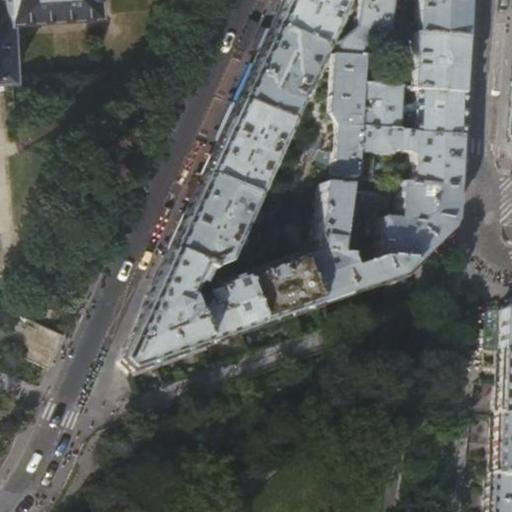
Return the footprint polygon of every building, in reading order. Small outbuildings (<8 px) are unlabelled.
[(0,0),(0,85),(8,84),(9,87),(11,87),(11,84),(12,84),(12,77),(8,24),(94,17),(92,0),(0,0)] [(278,0),(264,31),(316,55),(340,0),(278,0)] [(311,249),(313,252),(293,260),(310,309),(349,296),(391,280),(407,265),(332,258),(341,188),(342,175),(351,177),(351,175),(354,129),(355,116),(355,110),(356,105),(356,101),(357,87),(361,31),(384,33),(389,0),(358,0),(354,29),(337,44),(335,56),(330,56),(325,112),(333,125),(329,186),(320,185),(311,249)] [(463,0),(414,0),(411,36),(461,41),(463,16),(463,0)] [(316,55),(264,31),(250,63),(231,106),(284,128),(316,55)] [(400,35),(393,34),(384,33),(361,31),(357,87),(393,90),(410,92),(457,96),(459,70),(461,41),(411,36),(410,36),(407,75),(401,75),(402,70),(401,70),(399,70),(398,71),(397,71),(397,72),(400,35)] [(390,133),(393,90),(357,87),(356,101),(365,102),(364,116),(355,116),(354,129),(390,133)] [(457,96),(410,92),(407,135),(409,136),(409,134),(453,139),(455,120),(457,96)] [(284,128),(231,106),(211,148),(197,180),(251,204),(284,128)] [(407,135),(390,133),(354,129),(351,175),(368,178),(370,154),(389,156),(388,170),(405,172),(405,184),(449,190),(451,168),(453,139),(409,134),(409,136),(407,135)] [(205,276),(220,271),(251,204),(197,180),(182,212),(163,254),(205,276)] [(381,204),(382,192),(341,188),(332,258),(407,265),(423,249),(442,230),(447,221),(448,215),(448,205),(449,190),(405,184),(395,182),(392,220),(374,219),(372,251),(354,250),(358,202),(381,204)] [(114,363),(124,375),(167,359),(194,350),(179,310),(194,278),(199,280),(205,276),(163,254),(141,303),(114,363)] [(293,260),(292,258),(234,279),(250,330),(283,319),(310,309),(293,260)] [(234,279),(210,288),(205,276),(199,280),(194,278),(179,310),(194,350),(217,342),(250,330),(234,279)] [(511,299),(507,301),(497,313),(497,315),(494,352),(511,354),(511,299)] [(14,312),(0,343),(0,345),(46,368),(54,351),(61,335),(14,312)] [(511,354),(494,352),(492,377),(491,384),(489,417),(511,419),(511,354)] [(511,419),(489,417),(486,448),(484,476),(511,479),(511,419)] [(511,511),(511,479),(484,476),(481,511),(511,511)]
